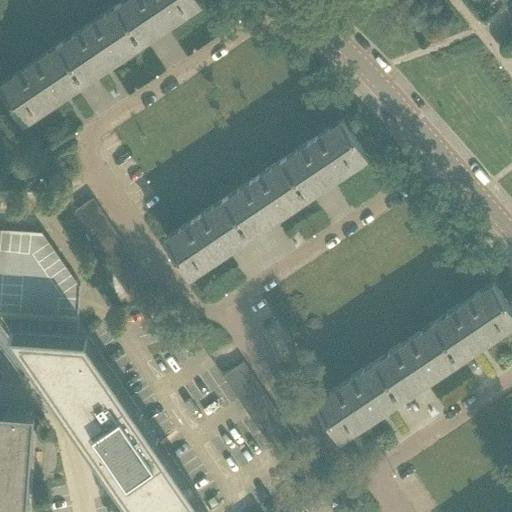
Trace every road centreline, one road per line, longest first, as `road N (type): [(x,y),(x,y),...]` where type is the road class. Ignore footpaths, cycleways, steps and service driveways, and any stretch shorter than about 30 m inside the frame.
road 1 (residential): [(225,311),(198,312),(87,152),(93,134),(293,0)]
road 2 (residential): [(225,311),(445,161)]
road 3 (residential): [(374,474),(348,491),(225,311)]
road 4 (residential): [(445,161),(311,11)]
road 5 (residential): [(374,474),(511,380)]
